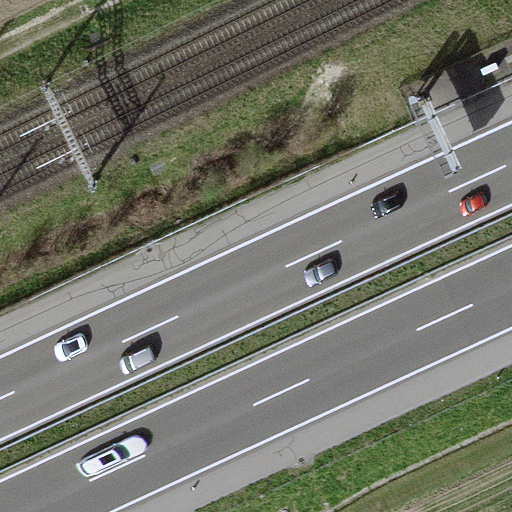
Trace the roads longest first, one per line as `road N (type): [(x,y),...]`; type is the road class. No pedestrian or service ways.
road 1 (motorway): [(511,163),(0,398)]
road 2 (motorway): [(23,511),(511,286)]
road 3 (track): [(108,0),(0,53)]
